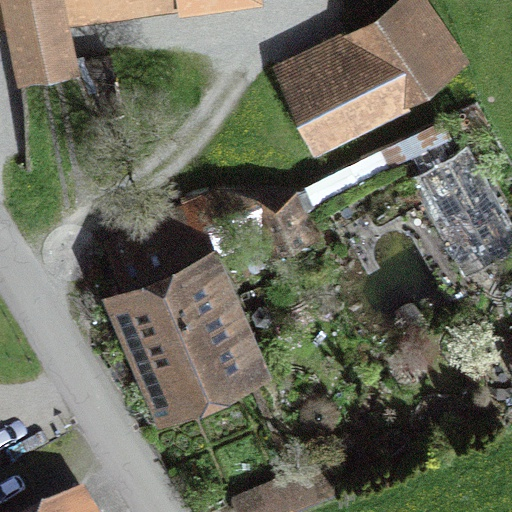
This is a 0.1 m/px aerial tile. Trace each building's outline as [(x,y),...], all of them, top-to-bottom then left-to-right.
[(5,0),(15,69),(66,62),(57,0),(184,0),(186,8),(244,0),(5,0)] [(275,85),(308,139),(437,60),(404,6),(275,85)] [(511,228),(462,133),(404,162),(462,274),(511,248),(511,228)] [(108,233),(174,398),(258,358),(212,247),(298,212),(285,187),(224,182),(183,192),(187,216),(108,233)] [(511,346),(502,350),(511,377),(511,346)] [(317,453),(230,487),(239,511),(272,511),(331,490),(317,453)]
